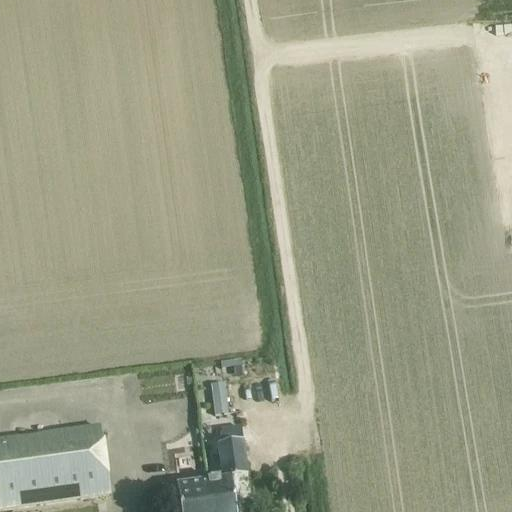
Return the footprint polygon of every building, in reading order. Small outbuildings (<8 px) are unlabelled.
[(241,363),(221,366),(221,372),(241,370),(241,363)] [(214,374),(201,374),(202,396),(215,395),(214,374)] [(234,386),(215,388),(220,420),(239,417),(234,386)] [(0,444),(0,511),(7,511),(110,498),(100,430),(0,444)] [(177,489),(179,511),(235,511),(236,510),(232,480),(247,478),(241,430),(221,432),(222,444),(218,445),(222,477),(207,479),(207,484),(177,489)]
